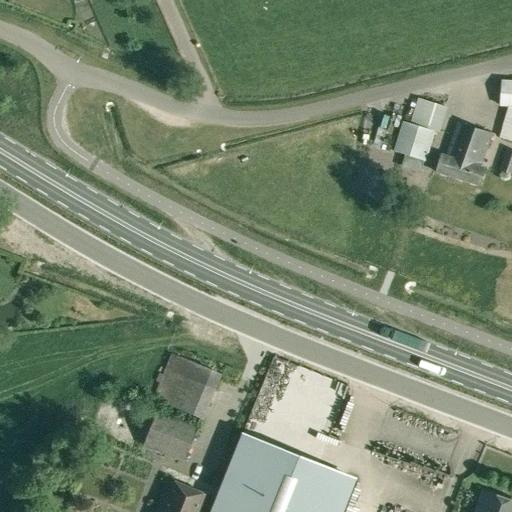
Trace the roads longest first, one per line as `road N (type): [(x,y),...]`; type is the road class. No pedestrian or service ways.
road 1 (primary): [(511,389),(206,266),(0,151)]
road 2 (unclassified): [(511,429),(241,324),(9,198)]
road 3 (unclassified): [(73,73),(176,107),(261,119),(511,61)]
